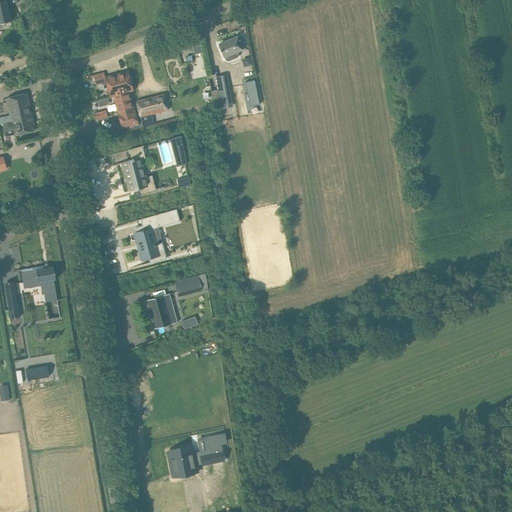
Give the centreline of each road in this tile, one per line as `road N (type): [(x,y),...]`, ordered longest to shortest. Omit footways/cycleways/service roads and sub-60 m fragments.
road 1 (unclassified): [(112,511),(57,203)]
road 2 (track): [(272,511),(511,418)]
road 3 (unclassified): [(34,78),(249,0)]
road 4 (unclassified): [(57,203),(34,78)]
